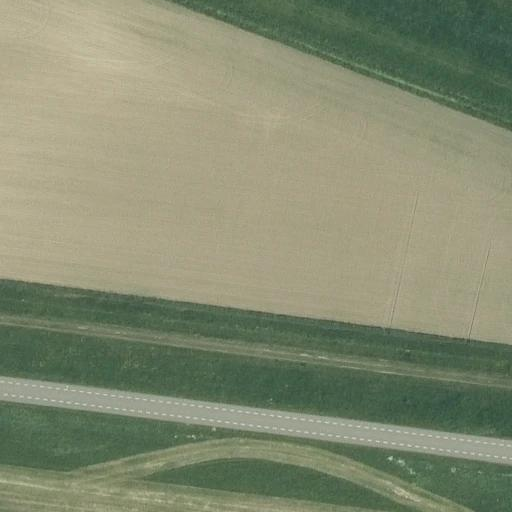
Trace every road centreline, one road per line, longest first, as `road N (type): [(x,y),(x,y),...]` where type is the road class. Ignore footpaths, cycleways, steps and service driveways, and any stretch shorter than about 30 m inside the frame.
road 1 (track): [(511,387),(0,319)]
road 2 (tertiary): [(511,452),(0,388)]
